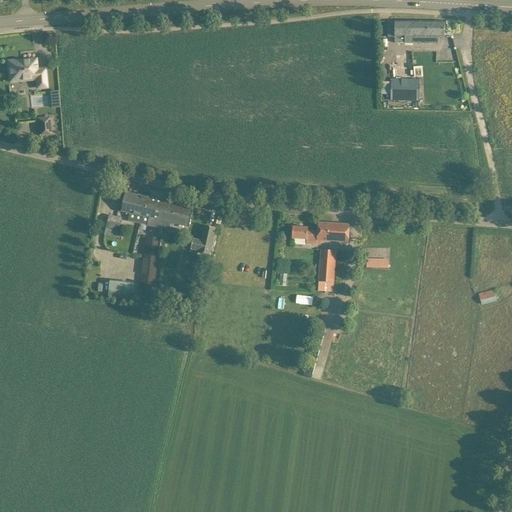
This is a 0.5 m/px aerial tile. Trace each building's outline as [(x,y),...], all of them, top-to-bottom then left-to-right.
[(395,22),(395,37),(395,43),(412,43),(412,37),(445,38),(445,21),(395,21),(395,22)] [(36,79),(37,88),(46,87),(44,70),(34,71),(33,68),(36,68),(35,60),(18,62),(18,60),(10,61),(10,62),(9,62),(9,71),(8,71),(9,79),(10,79),(10,82),(21,81),(21,79),(30,78),(30,80),(36,79)] [(391,95),(391,102),(419,102),(419,80),(391,80),(391,82),(391,95)] [(49,104),(49,95),(31,95),(31,105),(49,104)] [(49,118),(38,119),(40,136),(50,135),(55,134),(53,118),(49,119),(49,118)] [(124,202),(122,211),(145,216),(149,198),(126,193),(124,202)] [(149,198),(145,216),(150,217),(148,224),(148,226),(159,228),(165,202),(160,201),(149,198)] [(165,202),(159,228),(169,230),(171,222),(190,226),(194,208),(165,202)] [(104,235),(108,236),(115,237),(118,238),(119,232),(121,224),(122,218),(109,215),(106,228),(104,235)] [(292,236),(292,239),(307,240),(306,244),(317,245),(317,240),(349,243),(349,234),(350,225),(318,223),(318,231),(308,231),(308,228),(293,227),(292,236)] [(199,253),(210,256),(216,228),(205,226),(201,240),(193,239),(190,250),(199,252),(199,253)] [(140,295),(154,297),(161,237),(147,235),(140,295)] [(317,291),(332,292),(336,251),(321,250),(317,291)] [(366,270),(389,270),(389,260),(366,259),(366,270)] [(135,297),(137,284),(112,281),(110,293),(135,297)] [(479,294),(482,305),(497,302),(494,291),(479,294)] [(190,299),(188,302),(190,309),(198,306),(196,299),(193,298),(190,299)] [(304,375),(319,380),(332,332),(317,328),(304,375)]
